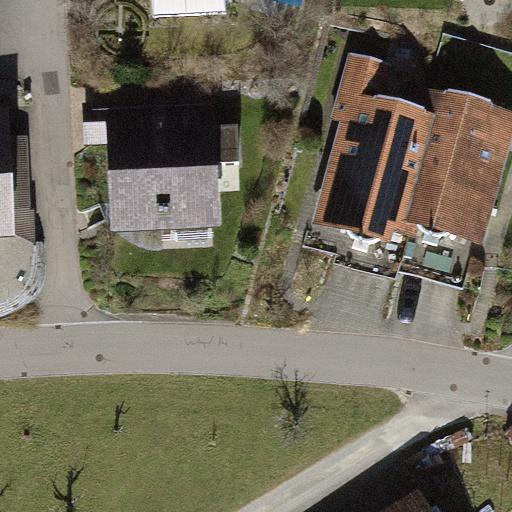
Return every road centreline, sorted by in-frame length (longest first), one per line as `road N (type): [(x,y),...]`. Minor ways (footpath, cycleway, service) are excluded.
road 1 (residential): [(0,354),(198,348),(370,361),(511,383)]
road 2 (track): [(272,511),(412,429),(511,384)]
